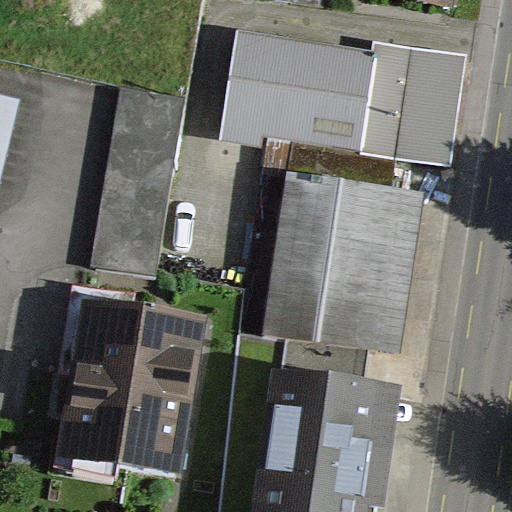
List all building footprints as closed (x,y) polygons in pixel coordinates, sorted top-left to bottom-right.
[(363,0),(362,7),(450,23),(453,0),(363,0)] [(370,60),(239,39),(221,153),(266,160),(263,181),(289,185),(393,201),(399,166),(454,175),(471,64),(372,49),(370,60)] [(151,284),(184,103),(122,92),(89,273),(151,284)] [(0,204),(24,101),(0,95),(0,204)] [(393,201),(289,185),(263,341),(397,364),(423,206),(393,201)] [(58,385),(75,388),(61,468),(179,489),(208,332),(134,319),(137,304),(74,293),(58,385)] [(385,511),(403,408),(274,386),(252,511),(385,511)]
